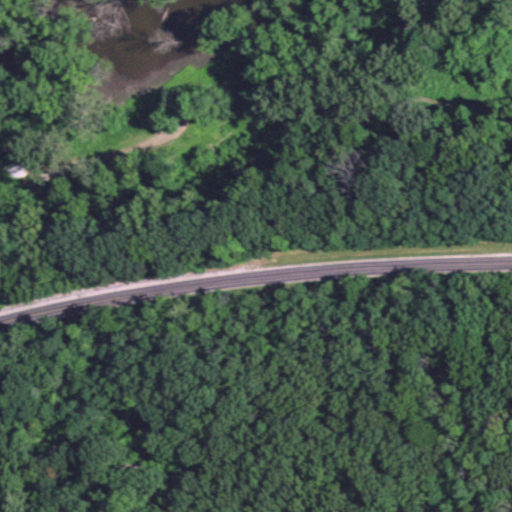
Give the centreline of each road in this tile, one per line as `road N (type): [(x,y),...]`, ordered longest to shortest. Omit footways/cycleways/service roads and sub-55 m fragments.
road 1 (secondary): [(0,322),(233,280),(511,264)]
road 2 (residential): [(157,147),(244,75),(511,61)]
road 3 (residential): [(0,200),(61,169),(157,147)]
